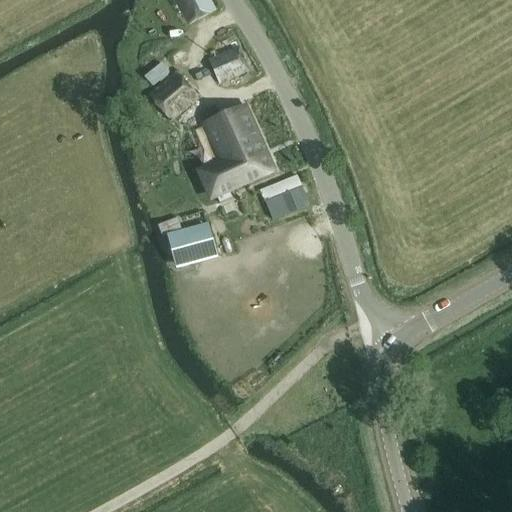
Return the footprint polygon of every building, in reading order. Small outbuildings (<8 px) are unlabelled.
[(156,38),(184,24),(172,0),(140,0),(138,1),(156,38)] [(215,11),(209,0),(174,0),(187,26),(215,11)] [(218,85),(249,73),(239,48),(210,60),(218,85)] [(191,49),(178,58),(187,70),(199,61),(191,49)] [(161,61),(142,71),(148,82),(167,71),(161,61)] [(178,72),(148,96),(157,106),(148,114),(160,129),(170,121),(171,123),(200,99),(178,72)] [(241,183),(271,169),(245,110),(205,128),(221,165),(222,166),(231,161),(241,183)] [(217,167),(203,172),(214,195),(216,195),(220,204),(232,199),(228,189),(241,183),(231,161),(222,166),(221,165),(217,167)] [(177,219),(158,226),(162,238),(181,230),(177,219)] [(196,242),(181,246),(184,254),(199,250),(214,245),(211,237),(196,242)] [(481,415),(511,395),(511,383),(504,371),(490,379),(483,367),(442,391),(457,417),(475,406),(481,415)]
